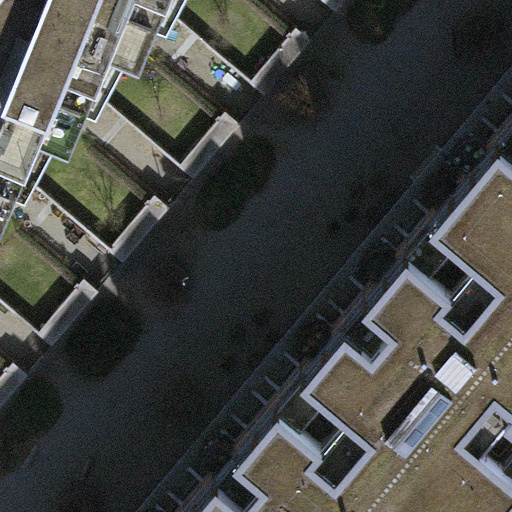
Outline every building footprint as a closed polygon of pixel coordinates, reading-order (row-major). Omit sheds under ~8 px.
[(0,0),(0,159),(4,161),(46,113),(68,123),(85,83),(79,74),(117,30),(138,38),(154,0),(0,0)] [(511,106),(474,152),(511,184),(511,106)] [(483,511),(511,478),(511,184),(474,152),(445,187),(257,410),(358,493),(347,506),(353,511),(483,511)] [(0,196),(14,164),(4,161),(0,159),(0,196)] [(353,511),(347,506),(358,493),(257,410),(170,511),(353,511)]
